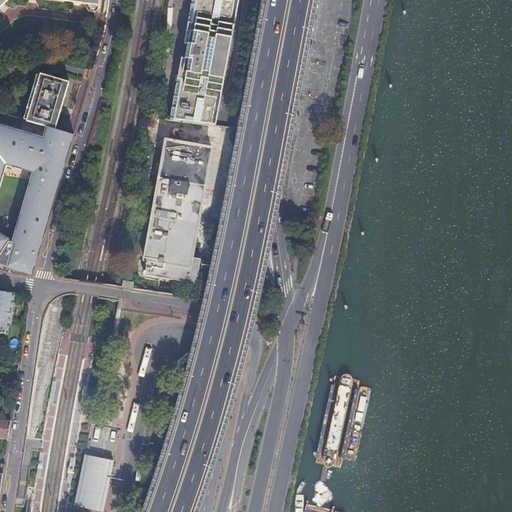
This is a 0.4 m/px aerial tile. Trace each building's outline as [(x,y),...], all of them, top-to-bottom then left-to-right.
[(0,0),(0,6),(6,0),(58,0),(86,4),(86,7),(88,10),(94,11),(97,9),(97,5),(98,5),(98,0),(0,0)] [(238,0),(193,0),(171,120),(216,126),(238,0)] [(49,127),(54,129),(67,83),(40,74),(26,121),(49,127)] [(0,264),(7,267),(8,265),(28,271),(56,177),(60,178),(73,135),(54,129),(49,127),(48,130),(22,123),(21,127),(0,121),(0,264)] [(160,121),(158,136),(190,140),(193,126),(160,121)] [(200,126),(198,141),(222,145),(224,130),(200,126)] [(206,285),(210,261),(191,258),(211,149),(165,140),(144,260),(147,260),(145,274),(206,285)] [(132,282),(123,280),(122,287),(131,289),(132,282)] [(13,291),(0,289),(0,332),(7,333),(13,291)] [(103,511),(113,461),(85,455),(75,506),(87,508),(103,511)]
